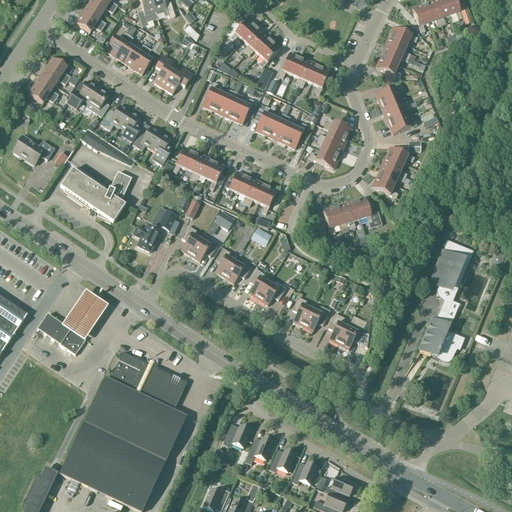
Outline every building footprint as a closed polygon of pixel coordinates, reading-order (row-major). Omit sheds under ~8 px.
[(95,0),(91,0),(87,7),(101,17),(105,12),(112,16),(114,12),(95,0)] [(95,0),(114,12),(117,8),(110,4),(112,0),(95,0)] [(157,21),(156,18),(150,0),(140,0),(139,0),(143,13),(137,15),(142,30),(148,28),(146,25),(157,21)] [(150,0),(156,18),(163,16),(164,20),(168,19),(169,21),(175,19),(170,4),(164,6),(162,0),(150,0)] [(184,0),(176,0),(188,11),(192,6),(184,0)] [(449,18),(442,0),(441,0),(432,3),(441,28),(445,27),(442,20),(449,18)] [(442,0),(449,18),(455,16),(457,22),(462,21),(454,0),(442,0)] [(441,28),(432,3),(422,7),(428,25),(435,23),(437,29),(441,28)] [(464,4),(463,4),(457,6),(465,27),(471,24),(464,4)] [(87,7),(81,16),(102,31),(105,26),(98,22),(101,17),(87,7)] [(428,25),(422,7),(411,11),(420,36),(424,34),(422,28),(428,25)] [(196,22),(189,14),(183,19),(190,27),(196,22)] [(100,34),(102,31),(81,16),(75,25),(89,35),(93,30),(100,34)] [(242,43),(256,29),(247,21),(240,29),(234,23),(230,27),(226,37),(233,43),(238,38),(242,43)] [(183,31),(193,42),(198,37),(188,26),(183,31)] [(246,55),(264,36),(256,29),(242,43),(248,48),(243,53),(246,55)] [(393,30),(389,40),(406,48),(409,42),(415,45),(417,40),(393,30)] [(105,54),(114,60),(128,38),(125,36),(120,43),(115,39),(105,54)] [(259,58),(272,43),(264,36),(246,55),(249,58),(254,53),(259,58)] [(455,37),(446,40),(449,48),(458,44),(455,37)] [(114,60),(123,66),(133,51),(128,48),(132,41),(128,38),(114,60)] [(192,43),(186,38),(182,44),(187,48),(192,43)] [(155,42),(150,39),(147,44),(152,47),(155,42)] [(389,40),(384,50),(414,63),(415,59),(403,54),(406,48),(389,40)] [(280,51),(272,43),(259,58),(263,62),(259,67),(262,70),(280,51)] [(164,49),(157,44),(151,52),(159,57),(164,49)] [(123,66),(132,72),(147,50),(143,47),(138,55),(133,51),(123,66)] [(147,50),(132,72),(142,78),(151,63),(146,60),(151,53),(147,50)] [(384,50),(380,60),(397,68),(400,62),(412,67),(414,63),(384,50)] [(291,77),(299,60),(289,55),(278,79),(282,81),(285,75),(291,77)] [(153,85),(162,91),(174,73),(169,70),(173,64),(163,58),(155,71),(160,74),(153,85)] [(46,70),(67,84),(70,80),(63,75),(66,70),(52,60),(46,70)] [(298,88),(309,64),(299,60),(291,77),(297,80),(295,86),(298,88)] [(395,74),(397,68),(380,60),(375,70),(399,81),(401,77),(395,74)] [(311,86),(319,69),(309,64),(298,88),(302,90),(305,84),(311,86)] [(329,73),(319,69),(311,86),(317,89),(314,95),(319,97),(329,73)] [(46,70),(40,79),(54,88),(57,83),(64,88),(67,84),(46,70)] [(179,77),(174,73),(162,91),(172,97),(179,86),(184,90),(193,77),(183,71),(179,77)] [(216,75),(209,73),(205,83),(211,86),(216,75)] [(271,76),(265,74),(260,85),(266,87),(271,76)] [(80,79),(75,75),(71,81),(76,84),(80,79)] [(40,79),(33,88),(55,102),(58,98),(51,93),(54,88),(40,79)] [(278,85),(271,83),(266,94),(272,97),(278,85)] [(82,102),(88,106),(98,91),(88,84),(82,93),(76,90),(66,106),(75,112),(82,102)] [(202,109),(212,113),(220,96),(214,93),(217,87),(213,85),(202,109)] [(379,107),(397,100),(395,94),(401,91),(399,87),(375,97),(379,107)] [(52,106),(55,102),(33,88),(27,97),(42,107),(45,101),(52,106)] [(109,108),(104,104),(108,98),(98,91),(88,106),(85,110),(101,120),(109,108)] [(212,113),(222,118),(233,94),(229,93),(226,99),(220,96),(212,113)] [(222,118),(232,123),(240,105),(234,102),(237,96),(233,94),(222,118)] [(274,101),(265,97),(261,105),(271,109),(274,101)] [(397,100),(379,107),(384,117),(408,107),(406,103),(400,106),(397,100)] [(242,127),(253,103),(249,102),(246,108),(240,105),(232,123),(242,127)] [(329,106),(326,104),(321,115),(325,116),(329,106)] [(415,104),(408,107),(384,117),(388,128),(406,120),(403,114),(409,111),(416,108),(415,104)] [(113,127),(119,130),(129,114),(119,108),(113,118),(108,115),(99,128),(109,134),(113,127)] [(255,133),(265,138),(273,120),(267,117),(270,111),(266,109),(255,133)] [(139,120),(129,114),(119,130),(125,134),(121,139),(131,145),(138,134),(133,130),(139,120)] [(265,138),(275,142),(286,119),(282,117),(279,123),(273,120),(265,138)] [(275,142),(285,147),(293,129),(286,126),(289,120),(286,119),(275,142)] [(406,120),(388,128),(392,138),(416,127),(415,123),(408,126),(406,120)] [(332,128),(329,134),(346,142),(351,132),(327,121),(325,125),(332,128)] [(299,132),(293,129),(285,147),(295,152),(306,128),(302,126),(299,132)] [(145,149),(150,152),(160,136),(151,129),(144,140),(139,136),(132,148),(141,154),(145,149)] [(135,164),(87,132),(79,143),(97,155),(98,155),(130,170),(135,164)] [(318,141),(342,152),(346,142),(329,134),(326,140),(320,137),(318,141)] [(171,142),(160,136),(150,152),(156,156),(151,162),(161,169),(169,156),(164,152),(171,142)] [(12,154),(33,168),(40,158),(47,163),(54,151),(42,143),(38,149),(22,139),(12,154)] [(320,154),(337,162),(342,152),(318,141),(316,144),(322,147),(320,154)] [(420,145),(407,145),(407,154),(420,154),(420,145)] [(186,172),(194,155),(184,150),(173,174),(177,176),(179,169),(186,172)] [(385,160),(403,168),(406,162),(412,165),(414,160),(390,150),(385,160)] [(337,162),(320,154),(317,160),(311,157),(309,161),(333,172),(337,162)] [(193,183),(204,159),(194,155),(186,172),(192,175),(189,181),(193,183)] [(205,181),(214,164),(204,159),(193,183),(196,185),(199,178),(205,181)] [(400,174),(403,168),(385,160),(381,170),(405,180),(406,177),(400,174)] [(174,164),(169,162),(165,170),(162,176),(168,178),(170,172),(174,164)] [(224,168),(214,164),(205,181),(211,184),(209,190),(213,192),(224,168)] [(405,180),(381,170),(376,180),(394,188),(397,181),(403,184),(405,180)] [(118,174),(117,175),(110,191),(109,191),(107,195),(103,192),(105,189),(79,171),(77,174),(72,171),(60,190),(64,193),(63,195),(90,212),(91,211),(92,212),(91,214),(95,217),(96,214),(98,216),(97,219),(111,226),(111,225),(113,226),(125,208),(121,204),(132,181),(118,174)] [(238,197),(246,179),(236,174),(225,198),(229,200),(232,194),(238,197)] [(245,207),(256,183),(246,179),(238,197),(244,200),(242,206),(245,207)] [(391,194),(394,188),(376,180),(371,190),(395,201),(397,196),(391,194)] [(42,181),(37,190),(41,192),(46,184),(42,181)] [(258,206),(266,188),(256,183),(245,207),(249,209),(252,203),(258,206)] [(276,193),(266,188),(258,206),(264,208),(261,215),(265,217),(276,193)] [(370,231),(382,227),(377,214),(370,216),(364,200),(354,203),(360,222),(366,220),(368,226),(370,231)] [(190,221),(198,205),(191,202),(183,218),(190,221)] [(234,205),(226,202),(223,208),(231,212),(234,205)] [(360,222),(354,203),(343,206),(351,231),(355,230),(353,224),(360,222)] [(351,231),(343,206),(333,210),(339,228),(345,226),(347,233),(351,231)] [(339,228),(333,210),(322,213),(330,238),(334,237),(332,230),(339,228)] [(169,233),(175,222),(177,218),(166,213),(158,228),(169,233)] [(214,224),(228,233),(234,222),(220,214),(214,224)] [(149,255),(160,233),(146,226),(143,232),(136,228),(131,238),(140,242),(137,248),(149,255)] [(180,253),(190,259),(200,242),(194,239),(197,234),(188,229),(180,241),(186,244),(180,253)] [(0,239),(0,249),(8,240),(3,235),(0,239)] [(265,249),(270,240),(262,235),(257,244),(265,249)] [(206,246),(200,242),(190,259),(199,265),(205,256),(210,260),(218,247),(209,242),(206,246)] [(429,287),(429,288),(430,286),(438,290),(438,291),(437,295),(438,298),(440,301),(443,302),(435,323),(432,322),(419,353),(430,358),(431,356),(440,360),(439,363),(440,362),(444,364),(446,364),(447,363),(449,362),(450,361),(455,351),(459,353),(463,342),(447,335),(459,307),(452,304),(472,254),(447,244),(448,242),(447,242),(429,287)] [(214,275),(224,281),(234,264),(228,260),(231,256),(222,250),(214,263),(220,266),(214,275)] [(240,268),(234,264),(224,281),(233,287),(239,278),(244,281),(252,269),(243,263),(240,268)] [(248,296),(258,302),(268,286),(262,282),(265,278),(256,272),(248,284),(254,288),(248,296)] [(274,289),(268,286),(258,302),(267,308),(272,300),(278,303),(286,291),(277,285),(274,289)] [(76,308),(62,327),(85,343),(98,323),(107,310),(85,294),(76,308)] [(0,356),(26,318),(0,299),(0,356)] [(302,329),(311,312),(305,309),(307,304),(298,300),(291,313),(297,315),(292,324),(302,329)] [(311,312),(302,329),(312,334),(317,325),(322,328),(330,313),(320,308),(317,315),(311,312)] [(338,347),(347,330),(341,327),(344,321),(335,316),(327,331),(333,333),(328,342),(338,347)] [(74,358),(85,343),(62,327),(47,317),(37,332),(74,358)] [(347,330),(338,347),(348,353),(353,344),(358,346),(365,333),(355,328),(353,333),(347,330)] [(109,383),(104,381),(59,477),(134,511),(142,511),(186,419),(173,413),(186,386),(122,355),(118,364),(109,383)] [(242,451),(250,433),(239,428),(238,431),(230,427),(222,447),(230,451),(232,446),(242,451)] [(250,467),(252,463),(254,459),(265,463),(272,445),(262,440),(260,443),(255,440),(246,460),(247,461),(245,465),(250,467)] [(223,454),(216,451),(212,459),(219,462),(223,454)] [(287,475),(295,457),(284,453),(283,455),(277,453),(268,472),(275,475),(277,471),(287,475)] [(317,470),(306,465),(305,468),(299,465),(291,485),(297,488),(299,483),(309,488),(317,470)] [(39,511),(56,477),(44,471),(40,480),(36,478),(23,506),(27,508),(25,511),(39,511)] [(324,495),(328,497),(342,503),(344,497),(348,499),(353,488),(335,480),(334,482),(331,480),(330,481),(324,495)] [(325,486),(319,483),(316,490),(322,493),(325,486)] [(210,492),(202,510),(207,511),(221,511),(229,495),(222,492),(221,496),(210,492)] [(342,511),(346,504),(342,503),(328,497),(323,507),(315,503),(312,509),(318,511),(342,511)] [(292,505),(283,501),(278,511),(285,511),(287,509),(289,510),(292,505)] [(233,502),(228,511),(248,511),(252,505),(245,502),(244,506),(233,502)]
